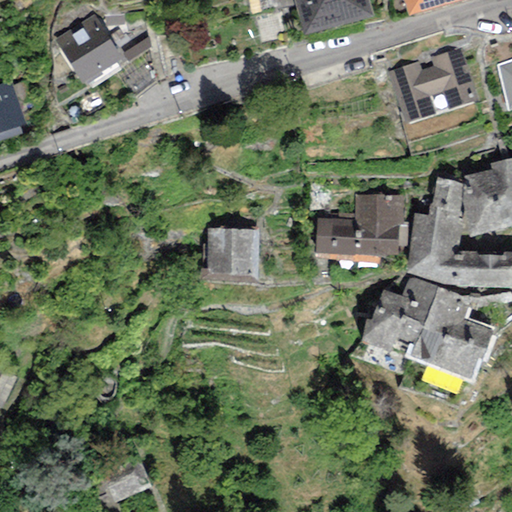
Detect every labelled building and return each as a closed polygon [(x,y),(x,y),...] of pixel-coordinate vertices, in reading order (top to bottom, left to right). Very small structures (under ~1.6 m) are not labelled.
[(366,0),(293,0),(304,35),(371,17),(366,0)] [(403,0),(408,16),(461,0),(403,0)] [(94,14),(53,41),(81,83),(84,87),(103,75),(100,71),(122,56),(94,14)] [(123,54),(128,62),(151,47),(148,38),(123,54)] [(388,72),(405,126),(477,102),(459,49),(431,58),(434,67),(421,71),(418,62),(388,72)] [(508,111),(511,109),(511,58),(496,64),(508,111)] [(9,81),(0,84),(0,131),(18,126),(24,124),(9,81)] [(0,142),(22,135),(18,126),(0,131),(0,142)] [(511,158),(490,163),(491,169),(503,228),(511,226),(511,158)] [(469,238),(503,228),(491,169),(464,177),(463,184),(460,236),(468,232),(469,238)] [(444,285),(458,287),(458,252),(460,236),(463,184),(437,178),(430,217),(413,215),(407,273),(444,285)] [(401,196),(355,196),(355,221),(355,256),(397,256),(397,226),(401,226),(401,196)] [(355,256),(355,221),(317,218),(315,253),(355,256)] [(259,230),(207,229),(208,277),(258,278),(259,230)] [(511,251),(458,252),(458,287),(511,287),(511,251)] [(361,340),(410,358),(437,286),(409,276),(402,296),(383,289),(371,320),(369,319),(361,340)] [(471,298),(437,286),(410,358),(471,381),(479,359),(483,360),(495,330),(463,318),(471,298)] [(103,476),(113,502),(150,488),(140,462),(103,476)]
